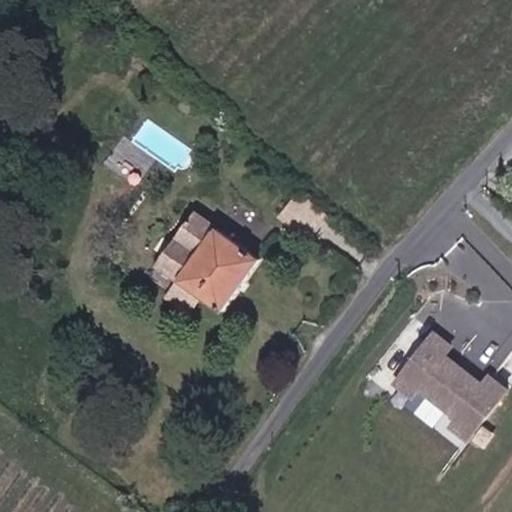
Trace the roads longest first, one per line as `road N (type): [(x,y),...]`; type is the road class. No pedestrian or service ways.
road 1 (unknown): [(230,498),(212,438),(215,366),(341,172),(415,251)]
road 2 (residential): [(511,140),(308,386),(222,511)]
